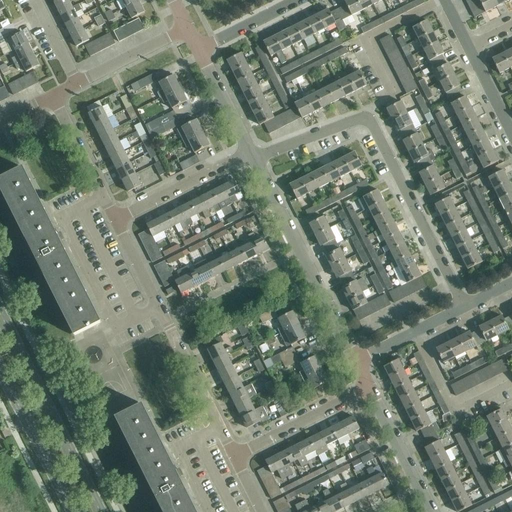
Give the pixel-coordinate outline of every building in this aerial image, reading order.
[(61,0),(54,4),(59,15),(72,8),(67,0),(61,0)] [(121,0),(126,8),(139,2),(137,0),(121,0)] [(346,0),(344,1),(346,5),(351,16),(362,10),(357,0),(346,0)] [(370,0),(357,0),(362,10),(373,5),(370,0)] [(422,0),(417,0),(412,3),(415,8),(424,4),(422,0)] [(493,0),(478,0),(480,2),(483,7),(485,13),(497,7),(493,0)] [(139,2),(126,8),(132,19),(144,13),(139,2)] [(469,7),(472,13),(483,7),(480,2),(469,7)] [(415,8),(412,3),(403,7),(406,13),(415,8)] [(59,15),(65,25),(77,19),(75,14),(81,11),(78,5),(72,8),(59,15)] [(346,5),(340,8),(346,18),(351,16),(346,5)] [(472,13),(474,18),(485,13),(483,7),(472,13)] [(328,9),(317,15),(324,30),(335,24),(339,32),(346,28),(344,25),(347,24),(344,19),(346,18),(340,8),(330,13),(328,9)] [(400,9),(391,13),(394,19),(403,14),(400,9)] [(394,19),(391,13),(382,18),(385,24),(394,19)] [(317,15),(306,20),(313,35),(324,30),(317,15)] [(65,25),(70,36),(83,30),(77,19),(65,25)] [(139,19),(134,22),(139,33),(145,30),(139,19)] [(306,20),(296,26),(303,40),(313,35),(306,20)] [(378,20),(369,24),(372,30),(381,25),(378,20)] [(413,29),(418,39),(433,32),(427,21),(413,29)] [(134,22),(129,24),(134,35),(139,33),(134,22)] [(12,24),(1,30),(4,35),(15,30),(12,24)] [(129,24),(124,27),(129,38),(134,35),(129,24)] [(372,30),(369,24),(360,29),(363,35),(372,30)] [(296,26),(285,31),(293,46),(303,40),(296,26)] [(124,27),(119,29),(124,40),(129,38),(124,27)] [(11,52),(15,50),(28,43),(22,32),(18,34),(15,29),(15,30),(4,35),(0,37),(0,43),(6,41),(11,52)] [(124,40),(119,29),(113,32),(118,43),(124,40)] [(83,30),(70,36),(76,47),(88,41),(83,30)] [(285,31),(275,37),(282,51),(293,46),(285,31)] [(418,39),(424,50),(438,43),(433,32),(418,39)] [(110,33),(105,36),(111,47),(116,45),(110,33)] [(105,36),(100,38),(106,50),(111,47),(105,36)] [(393,41),(390,36),(379,41),(382,46),(393,41)] [(401,48),(407,45),(402,36),(396,39),(401,48)] [(282,51),(275,37),(263,42),(271,57),(282,51)] [(100,38),(95,41),(101,52),(106,50),(100,38)] [(340,39),(331,43),(334,49),(343,44),(340,39)] [(95,41),(90,44),(95,55),(101,52),(95,41)] [(382,46),(385,52),(395,47),(393,41),(382,46)] [(11,58),(14,64),(33,55),(28,43),(15,50),(17,55),(11,58)] [(334,49),(331,43),(323,48),(326,53),(334,49)] [(442,55),(444,53),(438,43),(424,50),(432,66),(444,60),(442,55)] [(95,55),(90,44),(84,46),(90,57),(95,55)] [(407,45),(401,48),(406,59),(412,56),(407,45)] [(255,49),(260,59),(265,56),(260,46),(255,49)] [(395,47),(385,52),(388,57),(398,52),(395,47)] [(345,48),(336,52),(339,58),(348,53),(345,48)] [(511,49),(503,54),(510,69),(511,67),(511,49)] [(319,50),(310,54),(313,60),(321,56),(319,50)] [(339,58),(336,52),(328,57),(330,62),(339,58)] [(398,52),(388,57),(390,62),(401,57),(398,52)] [(227,61),(232,72),(247,65),(241,53),(227,61)] [(313,60),(310,54),(301,59),(304,64),(313,60)] [(510,69),(503,54),(492,59),(499,74),(510,69)] [(33,55),(14,64),(17,69),(23,66),(26,72),(39,66),(33,55)] [(260,59),(265,69),(270,66),(265,56),(260,59)] [(412,56),(406,59),(412,70),(418,67),(412,56)] [(401,57),(390,62),(393,68),(403,63),(401,57)] [(323,59),(315,63),(317,68),(326,64),(323,59)] [(432,66),(440,82),(455,75),(449,64),(447,65),(444,60),(432,66)] [(297,61),(289,65),(292,70),(300,66),(297,61)] [(317,68),(315,63),(307,67),(309,72),(317,68)] [(403,63),(393,68),(396,73),(406,68),(403,63)] [(232,72),(238,83),(252,76),(247,65),(232,72)] [(292,70),(289,65),(280,69),(283,75),(292,70)] [(265,69),(271,80),(276,77),(270,66),(265,69)] [(406,68),(396,73),(398,78),(409,73),(406,68)] [(423,70),(426,76),(432,73),(430,68),(423,70)] [(303,69),(294,74),(296,79),(305,74),(303,69)] [(359,71),(348,77),(356,91),(366,86),(359,71)] [(33,72),(29,74),(34,85),(39,83),(33,72)] [(138,82),(141,89),(158,80),(155,73),(138,82)] [(409,73),(398,78),(401,84),(411,79),(409,73)] [(29,74),(23,77),(29,88),(34,85),(29,74)] [(296,79),(294,74),(284,79),(287,84),(296,79)] [(446,93),(449,99),(459,94),(456,88),(460,86),(455,75),(440,82),(446,94),(446,93)] [(159,94),(161,98),(180,88),(174,76),(159,83),(163,92),(159,94)] [(238,83),(243,94),(258,86),(252,76),(238,83)] [(23,77),(18,80),(23,91),(29,88),(23,77)] [(271,80),(276,90),(281,87),(276,77),(271,80)] [(348,77),(338,82),(345,97),(356,91),(348,77)] [(401,84),(404,89),(414,84),(411,79),(401,84)] [(18,80),(13,82),(18,93),(23,91),(18,80)] [(419,82),(423,91),(428,88),(424,80),(419,82)] [(18,93),(13,82),(8,85),(13,96),(18,93)] [(338,82),(327,88),(334,102),(345,97),(338,82)] [(417,90),(414,84),(404,89),(406,95),(417,90)] [(243,94),(249,104),(263,97),(258,86),(243,94)] [(4,87),(0,88),(0,90),(5,100),(10,98),(4,87)] [(276,90),(282,101),(287,98),(281,87),(276,90)] [(180,88),(161,98),(164,103),(168,101),(172,109),(187,102),(180,88)] [(327,88),(317,93),(324,107),(334,102),(327,88)] [(428,88),(423,91),(427,100),(433,97),(428,88)] [(317,93),(306,98),(313,113),(324,107),(317,93)] [(459,94),(449,99),(452,104),(462,99),(459,94)] [(126,109),(131,107),(126,95),(120,98),(126,109)] [(415,98),(420,107),(425,104),(421,95),(415,98)] [(249,104),(254,115),(268,108),(263,97),(249,104)] [(451,104),(457,115),(471,108),(466,97),(462,99),(452,104),(451,104)] [(287,98),(282,101),(286,110),(291,107),(287,98)] [(294,104),(296,107),(301,118),(302,119),(313,113),(306,98),(294,104)] [(386,110),(392,121),(406,114),(401,102),(386,110)] [(425,104),(420,107),(424,116),(430,114),(425,104)] [(131,107),(126,109),(131,121),(137,118),(131,107)] [(296,107),(291,110),(296,121),(301,118),(296,107)] [(89,115),(94,125),(108,119),(102,108),(89,115)] [(260,126),(264,123),(269,121),(274,118),(268,108),(254,115),(260,126)] [(457,115),(462,126),(477,119),(471,108),(457,115)] [(296,121),(291,110),(285,113),(291,123),(296,121)] [(157,128),(162,125),(177,118),(174,112),(154,122),(157,128)] [(435,115),(439,124),(445,121),(440,112),(435,115)] [(291,123),(285,113),(280,115),(285,126),(291,123)] [(402,130),(404,135),(415,130),(406,114),(392,121),(398,132),(402,130)] [(285,126),(280,115),(275,118),(280,129),(285,126)] [(426,120),(430,128),(436,125),(431,117),(426,120)] [(177,118),(162,125),(166,133),(181,125),(177,118)] [(280,129),(275,118),(274,119),(274,118),(269,121),(275,132),(280,129)] [(94,125),(100,137),(113,130),(108,119),(94,125)] [(462,126),(468,137),(482,129),(477,119),(462,126)] [(181,138),(184,143),(203,133),(197,120),(182,128),(186,136),(181,138)] [(269,134),(275,132),(269,121),(264,123),(269,134)] [(445,121),(439,124),(443,132),(449,129),(445,121)] [(134,126),(137,132),(143,129),(140,123),(134,126)] [(436,125),(430,128),(435,137),(440,134),(436,125)] [(143,143),(149,140),(143,129),(137,132),(143,143)] [(468,137),(473,147),(487,140),(482,129),(468,137)] [(100,137),(105,148),(119,141),(113,130),(100,137)] [(403,142),(408,153),(423,146),(415,130),(404,135),(407,140),(403,142)] [(203,133),(184,143),(187,148),(191,146),(195,154),(210,146),(203,133)] [(446,137),(451,145),(456,143),(451,134),(446,137)] [(437,141),(441,149),(447,147),(442,138),(437,141)] [(473,147),(478,158),(493,151),(487,140),(473,147)] [(105,148),(111,159),(124,152),(119,141),(105,148)] [(456,143),(451,145),(455,153),(460,151),(456,143)] [(423,146),(408,153),(414,164),(418,162),(421,167),(431,162),(436,159),(431,151),(427,153),(423,146)] [(447,147),(441,149),(446,158),(451,156),(447,147)] [(154,151),(148,154),(151,159),(157,156),(154,151)] [(493,151),(478,158),(484,169),(499,162),(493,151)] [(111,159),(117,170),(130,163),(124,152),(111,159)] [(355,153),(343,158),(351,173),(362,168),(355,153)] [(457,158),(461,167),(466,164),(462,155),(457,158)] [(179,164),(183,171),(200,163),(196,156),(179,164)] [(343,158),(332,164),(340,179),(351,173),(343,158)] [(448,163),(452,171),(458,169),(453,160),(448,163)] [(154,165),(159,176),(165,173),(160,162),(154,165)] [(419,174),(424,185),(439,177),(431,162),(421,167),(423,172),(419,174)] [(117,170),(122,181),(136,174),(130,163),(117,170)] [(332,164),(322,169),(329,184),(340,179),(332,164)] [(466,164),(461,167),(466,176),(471,173),(466,164)] [(322,169),(311,174),(319,189),(329,184),(322,169)] [(458,169),(452,171),(457,180),(462,177),(458,169)] [(54,235),(21,170),(0,180),(0,181),(33,248),(37,246),(40,252),(36,253),(77,335),(98,324),(63,253),(57,242),(62,240),(58,233),(54,235)] [(488,178),(494,189),(508,182),(503,171),(488,178)] [(136,174),(122,181),(128,193),(141,186),(136,174)] [(311,174),(301,180),(308,194),(319,189),(311,174)] [(439,177),(424,185),(430,196),(445,189),(439,177)] [(308,194),(301,180),(290,185),(297,200),(308,194)] [(235,181),(223,187),(232,204),(238,201),(235,196),(241,193),(235,181)] [(366,181),(357,185),(360,191),(369,186),(366,181)] [(494,189),(499,200),(511,193),(511,188),(508,182),(494,189)] [(357,185),(346,191),(349,196),(360,191),(357,185)] [(472,189),(477,198),(482,195),(478,186),(472,189)] [(212,193),(218,205),(221,210),(232,204),(223,187),(212,193)] [(346,191),(335,196),(338,202),(349,196),(346,191)] [(363,198),(369,209),(383,202),(377,191),(363,198)] [(463,193),(468,202),(473,200),(469,191),(463,193)] [(212,193),(201,198),(211,217),(216,215),(213,208),(218,205),(212,193)] [(511,193),(499,200),(505,211),(511,206),(511,193)] [(482,195),(477,198),(481,207),(487,204),(482,195)] [(335,196),(325,201),(327,207),(338,202),(335,196)] [(201,198),(190,203),(197,216),(203,213),(206,220),(211,217),(201,198)] [(435,205),(440,216),(455,209),(449,198),(435,205)] [(473,200),(468,202),(472,211),(477,208),(473,200)] [(325,201),(314,207),(317,212),(327,207),(325,201)] [(369,209),(374,220),(388,213),(383,202),(369,209)] [(193,224),(191,219),(197,216),(190,203),(180,209),(189,226),(188,226),(193,224)] [(346,208),(351,218),(357,215),(352,206),(346,208)] [(317,212),(314,207),(306,211),(308,216),(317,212)] [(483,210),(488,219),(493,217),(488,208),(483,210)] [(180,209),(169,214),(175,227),(180,224),(184,231),(189,228),(189,226),(180,209)] [(440,216),(446,227),(460,220),(455,209),(440,216)] [(337,213),(342,222),(348,219),(343,210),(337,213)] [(374,220),(380,231),(394,223),(388,213),(374,220)] [(474,215),(479,224),(484,221),(479,213),(474,215)] [(169,214),(158,220),(164,232),(168,239),(173,237),(169,229),(175,227),(169,214)] [(357,215),(351,218),(356,226),(361,223),(357,215)] [(493,217),(488,219),(492,228),(497,225),(493,217)] [(310,225),(315,236),(329,229),(324,218),(310,225)] [(348,219),(342,222),(346,231),(352,228),(348,219)] [(149,230),(152,236),(153,238),(164,232),(158,220),(146,225),(149,230)] [(446,227),(451,237),(465,230),(460,220),(446,227)] [(484,221),(479,224),(483,233),(488,230),(484,221)] [(382,235),(385,241),(399,234),(394,223),(380,231),(374,234),(377,238),(382,235)] [(216,226),(205,231),(207,235),(218,230),(216,226)] [(357,230),(362,239),(367,236),(362,227),(357,230)] [(323,246),(325,251),(337,245),(329,229),(315,236),(321,247),(323,246)] [(494,232),(498,240),(503,238),(499,229),(494,232)] [(152,236),(149,230),(138,236),(141,241),(152,236)] [(451,237),(456,248),(471,241),(465,230),(451,237)] [(205,231),(194,237),(196,241),(207,235),(205,231)] [(248,236),(252,244),(258,256),(269,250),(263,238),(257,240),(254,233),(248,236)] [(485,236),(489,245),(495,243),(490,233),(485,236)] [(385,241),(391,252),(405,245),(399,234),(385,241)] [(143,247),(154,241),(152,238),(153,238),(152,236),(141,241),(143,247)] [(367,236),(362,239),(366,247),(371,245),(367,236)] [(196,241),(194,237),(183,242),(185,246),(196,241)] [(503,238),(498,240),(503,249),(508,246),(503,238)] [(353,243),(357,252),(363,249),(358,240),(353,243)] [(146,252),(157,247),(154,241),(143,247),(146,252)] [(456,248),(462,259),(476,252),(471,241),(456,248)] [(495,243),(489,245),(494,254),(499,251),(495,243)] [(200,249),(198,244),(189,249),(191,253),(200,249)] [(252,244),(241,249),(247,261),(258,256),(252,244)] [(326,257),(332,269),(346,261),(337,245),(325,251),(328,256),(326,257)] [(391,252),(396,263),(410,255),(405,245),(391,252)] [(149,258),(151,257),(160,252),(157,247),(146,252),(149,258)] [(174,252),(172,248),(163,252),(165,257),(174,252)] [(241,249),(230,255),(236,267),(247,261),(241,249)] [(368,251),(373,260),(378,258),(373,249),(368,251)] [(149,258),(152,264),(163,258),(160,252),(151,257),(149,258)] [(476,252),(462,259),(467,270),(482,263),(476,252)] [(364,253),(359,256),(364,265),(369,262),(364,253)] [(230,255),(219,260),(225,272),(236,267),(230,255)] [(398,267),(401,273),(415,266),(410,255),(396,263),(390,265),(393,270),(398,267)] [(178,260),(176,256),(167,260),(169,264),(178,260)] [(378,258),(373,260),(377,269),(382,266),(378,258)] [(219,260),(208,266),(214,278),(225,272),(219,260)] [(195,266),(197,271),(203,283),(214,278),(208,266),(206,261),(195,266)] [(339,278),(342,283),(354,277),(346,261),(332,269),(337,279),(339,278)] [(167,267),(165,262),(154,268),(156,273),(167,267)] [(401,273),(407,284),(410,282),(416,279),(421,277),(415,266),(401,273)] [(167,267),(156,273),(159,278),(170,272),(167,267)] [(188,267),(183,270),(192,289),(203,283),(197,271),(192,274),(188,267)] [(192,289),(183,270),(177,273),(181,280),(175,283),(181,295),(192,289)] [(379,273),(383,282),(389,279),(384,270),(379,273)] [(159,278),(162,283),(172,277),(170,272),(159,278)] [(370,277),(374,286),(380,284),(375,275),(370,277)] [(172,277),(162,283),(164,288),(175,283),(172,277)] [(342,289),(348,300),(362,293),(354,277),(342,283),(344,288),(342,289)] [(416,279),(421,290),(426,287),(421,277),(416,279)] [(389,279),(383,282),(388,290),(393,288),(389,279)] [(416,293),(421,290),(416,279),(410,282),(416,293)] [(410,295),(416,293),(410,282),(407,284),(405,285),(410,295)] [(380,284),(374,286),(379,295),(384,292),(380,284)] [(405,298),(410,295),(405,285),(400,287),(405,298)] [(400,301),(405,298),(400,287),(394,290),(400,301)] [(400,301),(394,290),(389,293),(394,304),(400,301)] [(359,308),(364,306),(368,304),(362,293),(348,300),(353,311),(354,311),(359,308)] [(386,308),(391,306),(386,295),(380,298),(386,308)] [(380,298),(375,300),(380,311),(386,308),(380,298)] [(370,303),(375,314),(380,311),(375,300),(370,303)] [(375,314),(370,303),(368,304),(364,306),(370,316),(375,314)] [(370,316),(364,306),(359,308),(364,319),(370,316)] [(364,319),(359,308),(354,311),(359,322),(364,319)] [(260,317),(263,324),(278,317),(274,310),(260,317)] [(277,329),(280,335),(300,324),(293,312),(278,319),(282,327),(277,329)] [(511,329),(511,323),(509,317),(504,320),(502,316),(491,322),(498,337),(509,331),(511,329)] [(310,318),(304,321),(309,334),(316,332),(310,318)] [(476,332),(482,345),(487,342),(498,337),(491,322),(480,328),(481,330),(476,332)] [(300,324),(280,335),(286,348),(306,338),(300,324)] [(482,345),(476,332),(471,335),(470,333),(459,338),(466,353),(477,347),(482,345)] [(221,337),(206,344),(209,349),(207,350),(214,363),(227,356),(227,355),(233,352),(231,347),(225,350),(221,344),(224,343),(221,337)] [(242,341),(245,347),(251,344),(248,338),(242,341)] [(459,338),(448,344),(455,358),(466,353),(459,338)] [(265,353),(272,349),(268,342),(261,345),(265,353)] [(455,358),(448,344),(437,349),(444,364),(455,358)] [(271,359),(274,366),(296,355),(293,348),(271,359)] [(506,353),(504,348),(495,353),(498,358),(506,353)] [(413,355),(418,364),(423,361),(419,352),(413,355)] [(296,355),(274,366),(274,367),(282,363),(285,369),(300,361),(296,355)] [(214,363),(219,374),(233,367),(227,356),(214,363)] [(300,374),(303,379),(322,369),(316,356),(301,364),(305,372),(300,374)] [(253,363),(257,369),(262,366),(259,359),(253,363)] [(483,359),(472,365),(474,370),(486,364),(483,359)] [(505,373),(510,370),(505,359),(499,362),(505,373)] [(384,367),(389,378),(404,371),(398,360),(384,367)] [(423,361),(418,364),(422,372),(428,370),(423,361)] [(499,362),(494,365),(499,375),(505,373),(499,362)] [(472,365),(470,366),(461,370),(464,375),(474,370),(472,365)] [(488,367),(494,378),(499,375),(494,365),(488,367)] [(219,374),(225,385),(238,378),(233,367),(219,374)] [(483,370),(488,381),(494,378),(488,367),(483,370)] [(322,369),(303,379),(306,385),(310,383),(314,390),(329,382),(322,369)] [(464,375),(461,370),(452,375),(455,380),(464,375)] [(483,370),(478,373),(483,384),(488,381),(483,370)] [(389,378),(395,389),(409,381),(404,371),(389,378)] [(424,376),(429,385),(434,382),(429,373),(424,376)] [(478,373),(472,376),(478,386),(483,384),(478,373)] [(472,376),(467,378),(472,389),(478,386),(472,376)] [(225,385),(230,396),(244,389),(238,378),(225,385)] [(467,378),(462,381),(467,392),(472,389),(467,378)] [(395,389),(400,399),(415,392),(409,381),(395,389)] [(462,381),(456,384),(462,394),(467,392),(462,381)] [(265,385),(268,391),(274,388),(270,382),(265,385)] [(434,382),(429,385),(433,394),(438,391),(434,382)] [(456,384),(451,386),(456,397),(462,394),(456,384)] [(230,396),(236,407),(249,400),(257,396),(251,385),(244,389),(230,396)] [(301,400),(305,406),(319,399),(316,392),(301,400)] [(400,399),(405,410),(420,403),(415,392),(400,399)] [(223,408),(234,404),(230,395),(220,400),(223,408)] [(435,397),(439,406),(445,404),(440,395),(435,397)] [(273,402),(279,413),(281,419),(287,416),(279,399),(273,402)] [(236,407),(242,418),(255,411),(249,400),(236,407)] [(405,410),(411,421),(425,414),(420,403),(405,410)] [(445,404),(439,406),(444,415),(449,413),(445,404)] [(173,472),(149,425),(140,406),(118,417),(152,484),(155,482),(158,488),(155,490),(165,511),(193,511),(182,489),(177,478),(181,476),(181,477),(181,476),(178,469),(177,469),(177,470),(173,472)] [(255,411),(242,418),(247,428),(256,424),(262,421),(268,418),(262,407),(255,411)] [(487,417),(492,428),(507,420),(501,409),(487,417)] [(416,432),(420,430),(431,425),(425,414),(411,421),(416,432)] [(354,418),(343,423),(349,435),(360,430),(354,418)] [(492,428),(498,439),(511,431),(511,430),(507,420),(492,428)] [(343,423),(331,429),(338,441),(349,435),(343,423)] [(423,435),(434,430),(431,425),(420,430),(423,435)] [(331,429),(321,434),(327,446),(338,441),(331,429)] [(463,431),(468,440),(473,437),(469,429),(463,431)] [(434,430),(423,435),(425,441),(436,435),(434,430)] [(511,431),(498,439),(503,449),(511,444),(511,431)] [(454,436),(459,445),(464,442),(460,433),(454,436)] [(321,434),(310,440),(316,452),(318,456),(329,451),(327,446),(321,434)] [(425,441),(428,446),(439,441),(436,435),(425,441)] [(473,437),(468,440),(472,449),(478,446),(473,437)] [(310,440),(299,445),(305,458),(316,452),(310,440)] [(424,448),(430,459),(445,452),(439,441),(428,446),(424,448)] [(464,442),(459,445),(463,454),(469,451),(464,442)] [(511,444),(503,449),(499,451),(504,462),(509,460),(511,458),(511,444)] [(299,445),(288,451),(294,463),(298,461),(302,468),(309,465),(305,458),(299,445)] [(453,448),(449,450),(453,460),(457,458),(453,448)] [(474,452),(479,461),(484,459),(479,450),(474,452)] [(288,451),(277,456),(288,478),(293,475),(288,466),(294,463),(288,451)] [(359,455),(357,451),(348,456),(350,460),(359,455)] [(430,459),(435,470),(450,462),(445,452),(430,459)] [(375,459),(372,453),(361,459),(362,463),(364,465),(375,459)] [(465,457),(470,466),(475,463),(471,454),(465,457)] [(265,462),(268,466),(271,473),(272,474),(277,472),(282,481),(288,478),(277,456),(265,462)] [(344,457),(335,462),(337,467),(346,462),(344,457)] [(511,465),(511,466),(511,458),(509,460),(504,462),(503,463),(506,468),(511,465)] [(362,463),(361,459),(352,463),(354,467),(362,463)] [(484,459),(479,461),(483,470),(488,468),(484,459)] [(337,467),(335,462),(326,467),(328,471),(337,467)] [(435,470),(441,481),(455,473),(450,462),(435,470)] [(475,463),(470,466),(474,475),(480,472),(475,463)] [(348,465),(338,470),(340,474),(350,469),(348,465)] [(257,472),(261,479),(271,473),(268,466),(257,472)] [(324,467),(313,473),(315,478),(326,472),(324,467)] [(367,471),(371,480),(377,492),(388,486),(382,474),(377,477),(372,468),(367,471)] [(485,474),(489,483),(495,480),(490,471),(485,474)] [(261,479),(263,484),(274,478),(272,474),(271,473),(261,479)] [(313,473),(302,479),(304,483),(315,478),(313,473)] [(441,481),(446,491),(461,484),(455,473),(441,481)] [(328,475),(317,480),(319,485),(330,479),(328,475)] [(476,479),(480,488),(486,485),(481,476),(476,479)] [(263,484),(266,489),(276,484),(274,478),(263,484)] [(302,479),(291,484),(293,489),(304,483),(302,479)] [(317,480),(305,486),(309,493),(314,491),(313,488),(319,485),(317,480)] [(371,480),(360,486),(366,498),(377,492),(371,480)] [(495,480),(489,483),(494,492),(499,489),(495,480)] [(266,489),(268,494),(279,489),(276,484),(266,489)] [(293,489),(291,484),(280,490),(282,494),(293,489)] [(446,491),(452,502),(466,495),(461,484),(446,491)] [(344,494),(338,497),(344,509),(355,503),(349,491),(346,485),(340,487),(344,494)] [(486,485),(480,488),(485,496),(490,494),(486,485)] [(305,486),(295,491),(297,496),(303,492),(305,495),(309,493),(305,486)] [(360,486),(349,491),(355,503),(366,498),(360,486)] [(279,489),(268,494),(271,500),(282,494),(279,489)] [(322,493),(327,502),(332,511),(337,511),(344,509),(338,497),(333,499),(328,490),(322,493)] [(511,490),(503,495),(505,501),(511,497),(511,490)] [(297,496),(295,491),(285,496),(288,500),(297,496)] [(466,495),(452,502),(456,511),(459,511),(472,506),(466,495)] [(503,495),(492,501),(494,506),(505,501),(503,495)] [(273,504),(276,508),(286,503),(284,499),(273,504)] [(306,501),(301,504),(304,511),(318,511),(316,508),(311,511),(306,501)] [(492,501),(481,506),(484,511),(494,506),(492,501)] [(332,511),(327,502),(316,508),(318,511),(332,511)] [(276,508),(277,511),(281,511),(289,508),(286,503),(276,508)]
